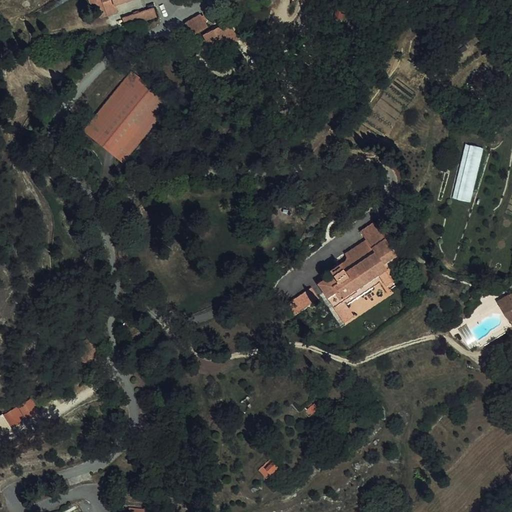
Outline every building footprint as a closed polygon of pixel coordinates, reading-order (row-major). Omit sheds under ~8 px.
[(124,15),(122,7),(143,0),(94,0),(97,5),(97,6),(97,7),(98,7),(99,7),(100,8),(101,7),(102,7),(103,6),(103,5),(103,4),(103,1),(105,0),(108,0),(114,17),(114,19),(124,15)] [(106,20),(114,17),(108,0),(105,0),(103,1),(103,4),(103,5),(103,6),(102,7),(106,20)] [(325,9),(313,9),(311,36),(324,36),(325,9)] [(160,11),(130,21),(133,29),(163,20),(160,11)] [(195,29),(201,38),(216,29),(210,19),(195,29)] [(218,50),(224,52),(244,42),(237,28),(231,31),(230,29),(216,37),(214,43),(218,50)] [(367,46),(357,67),(366,70),(376,50),(367,46)] [(261,61),(255,65),(258,71),(264,68),(261,61)] [(242,66),(218,74),(224,84),(248,75),(242,66)] [(379,66),(375,72),(381,76),(386,70),(379,66)] [(139,75),(92,135),(131,166),(178,106),(139,75)] [(493,79),(484,75),(479,87),(489,91),(493,79)] [(275,76),(264,85),(272,96),(284,88),(275,76)] [(473,146),(459,206),(476,210),(490,150),(473,146)] [(456,153),(461,155),(464,149),(456,147),(454,153),(456,153)] [(459,163),(461,155),(456,153),(453,161),(459,163)] [(341,277),(327,287),(352,325),(361,319),(355,308),(351,303),(388,278),(391,284),(397,292),(410,284),(400,269),(408,264),(398,249),(405,245),(400,239),(403,237),(398,228),(388,235),(383,226),(369,236),(374,243),(375,244),(380,242),(382,246),(357,262),(359,265),(350,270),(348,268),(339,274),(341,277)] [(374,243),(353,257),(357,262),(382,246),(380,242),(375,244),(374,243)] [(388,278),(351,303),(355,308),(391,284),(388,278)] [(320,290),(296,307),(303,317),(327,301),(320,290)] [(31,397),(6,413),(13,426),(39,411),(31,397)] [(319,406),(314,410),(319,417),(326,412),(322,407),(321,408),(319,406)] [(3,415),(0,416),(0,434),(10,428),(3,415)] [(281,465),(274,472),(279,477),(286,470),(281,465)]
